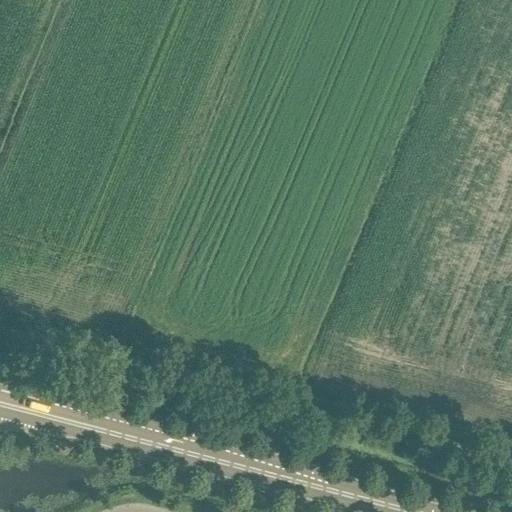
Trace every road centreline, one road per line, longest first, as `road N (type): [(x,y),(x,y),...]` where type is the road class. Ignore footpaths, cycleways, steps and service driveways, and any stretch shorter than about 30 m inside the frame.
road 1 (secondary): [(431,511),(201,439),(0,387)]
road 2 (secondary): [(0,415),(369,511)]
